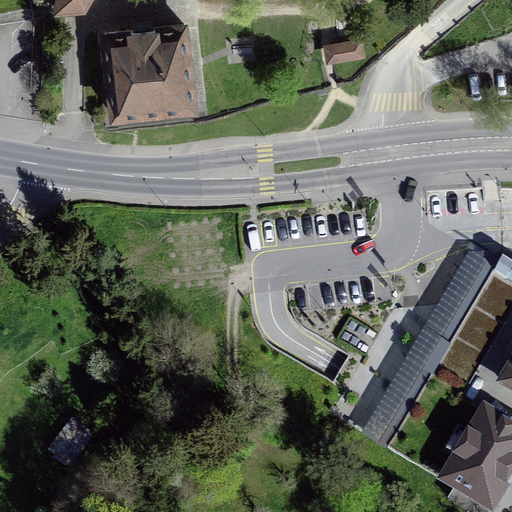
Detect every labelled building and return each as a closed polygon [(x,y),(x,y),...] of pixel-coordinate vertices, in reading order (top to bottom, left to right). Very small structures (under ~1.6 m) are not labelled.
[(184,24),(104,33),(112,111),(111,111),(111,115),(116,115),(116,113),(193,105),(184,24)] [(325,28),(324,52),(365,54),(366,30),(325,28)] [(495,390),(511,399),(511,266),(492,254),(379,445),(441,480),(483,410),(495,390)] [(475,511),(498,511),(511,489),(511,426),(483,410),(441,480),(436,489),(475,511)] [(91,433),(75,421),(52,451),(70,464),(91,433)]
